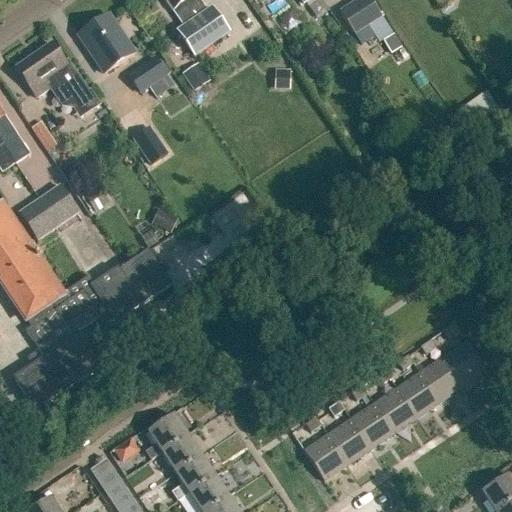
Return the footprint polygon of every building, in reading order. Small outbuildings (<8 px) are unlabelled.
[(199,4),(196,0),(162,0),(172,13),(183,29),(177,34),(193,59),(228,35),(211,10),(206,14),(199,4)] [(369,27),(383,18),(371,0),(357,0),(340,11),(356,36),(369,27)] [(104,76),(134,56),(108,18),(78,38),(104,76)] [(395,37),(384,44),(392,56),(403,50),(395,37)] [(63,66),(50,48),(16,72),(36,101),(49,92),(54,100),(66,92),(83,116),(97,106),(88,93),(86,94),(65,64),(63,66)] [(169,76),(156,57),(128,76),(141,95),(150,88),(169,76)] [(200,69),(184,80),(194,95),(210,84),(200,69)] [(275,72),(274,92),(289,92),(289,73),(275,72)] [(486,93),(480,97),(492,114),(498,110),(486,93)] [(0,144),(14,166),(14,167),(29,156),(14,135),(3,119),(4,119),(0,113),(0,144)] [(46,154),(56,147),(40,124),(31,131),(46,154)] [(146,130),(133,139),(151,166),(169,154),(160,141),(155,144),(146,130)] [(0,171),(2,174),(14,166),(0,144),(0,171)] [(59,187),(38,202),(57,231),(78,217),(59,187)] [(97,188),(84,197),(95,214),(109,205),(97,188)] [(57,231),(38,202),(17,215),(36,244),(57,231)] [(11,380),(33,413),(101,368),(78,334),(91,325),(99,320),(107,332),(143,308),(143,307),(171,289),(167,283),(147,253),(119,272),(118,271),(94,287),(89,279),(64,295),(14,219),(10,222),(0,207),(0,206),(0,285),(29,329),(24,332),(42,359),(11,380)] [(158,211),(151,226),(170,235),(177,221),(158,211)] [(151,232),(141,239),(148,249),(158,243),(151,232)] [(450,345),(460,338),(453,327),(443,334),(450,345)] [(427,361),(437,354),(430,343),(419,350),(427,361)] [(441,361),(462,392),(485,376),(465,345),(441,361)] [(404,376),(414,369),(407,358),(396,365),(404,376)] [(439,407),(462,392),(441,361),(418,377),(439,407)] [(381,391),(391,385),(383,374),(374,381),(381,391)] [(416,422),(439,407),(418,377),(395,392),(416,422)] [(358,407),(368,400),(361,389),(351,396),(358,407)] [(393,438),(416,422),(395,392),(372,407),(393,438)] [(335,422),(345,415),(338,405),(327,412),(335,422)] [(370,453),(393,438),(372,407),(349,423),(370,453)] [(161,456),(187,439),(173,418),(147,435),(155,447),(146,453),(152,462),(161,456)] [(312,438),(322,431),(315,420),(304,427),(312,438)] [(347,468),(370,453),(349,423),(326,438),(347,468)] [(323,484),(347,468),(326,438),(303,454),(323,484)] [(174,477),(200,459),(187,439),(161,456),(174,477)] [(116,463),(137,456),(132,441),(111,448),(116,463)] [(188,497),(214,479),(200,459),(174,477),(181,487),(172,493),(179,503),(188,497)] [(97,484),(113,473),(105,462),(90,473),(97,484)] [(104,494),(120,483),(113,473),(97,484),(104,494)] [(492,511),(500,511),(511,504),(511,486),(507,478),(481,495),(492,511)] [(197,511),(208,511),(227,500),(214,479),(188,497),(197,511)] [(111,504),(127,494),(120,483),(104,494),(111,504)] [(116,511),(121,511),(134,504),(127,494),(111,504),(116,511)] [(235,511),(227,500),(208,511),(235,511)] [(32,511),(56,511),(49,501),(32,511)]
